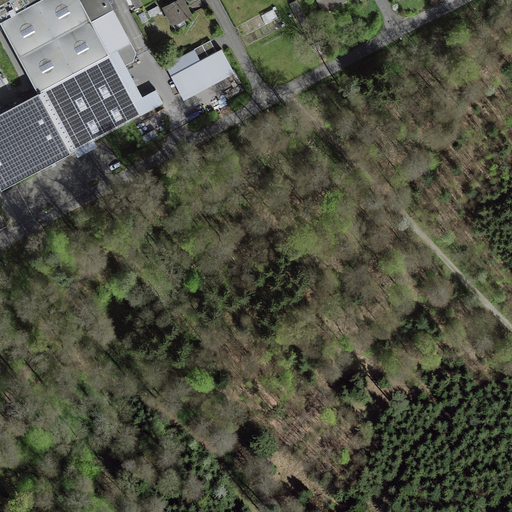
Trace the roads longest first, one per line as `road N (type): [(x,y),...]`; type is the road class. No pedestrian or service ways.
road 1 (track): [(511,328),(289,90)]
road 2 (residential): [(0,242),(266,102)]
road 3 (track): [(0,434),(131,170)]
road 4 (track): [(260,511),(120,387),(40,353)]
road 5 (residential): [(266,102),(396,34)]
